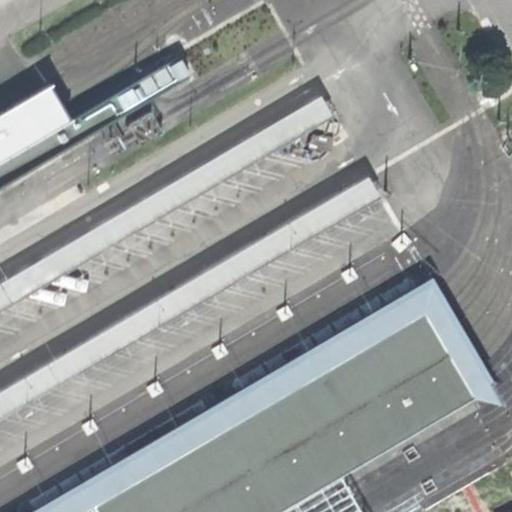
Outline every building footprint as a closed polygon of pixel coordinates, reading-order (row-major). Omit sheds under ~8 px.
[(0,183),(185,74),(173,54),(63,116),(55,103),(43,81),(46,79),(44,77),(0,103),(0,183)] [(0,275),(0,305),(328,113),(315,91),(266,120),(0,275)] [(160,130),(147,107),(99,134),(113,157),(160,130)] [(0,384),(0,413),(375,193),(362,172),(314,200),(0,384)] [(307,511),(499,399),(493,388),(486,376),(478,362),(468,346),(461,333),(451,316),(442,300),(434,287),(428,278),(25,511),(307,511)]
